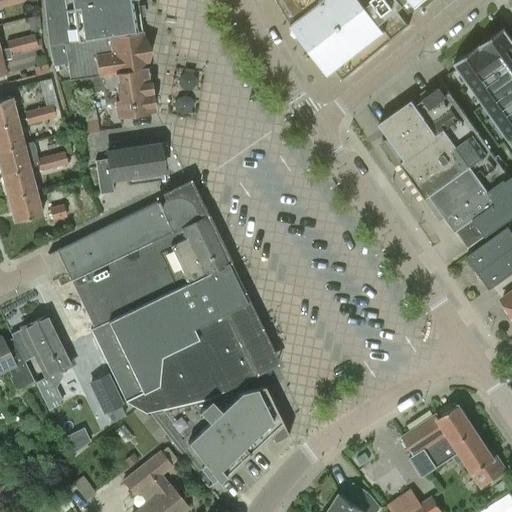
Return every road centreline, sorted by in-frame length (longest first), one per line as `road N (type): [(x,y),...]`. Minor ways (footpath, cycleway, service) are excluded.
road 1 (tertiary): [(465,352),(316,127)]
road 2 (residential): [(264,511),(337,435),(465,352)]
road 3 (residential): [(472,0),(316,127)]
road 4 (tertiary): [(316,127),(243,0)]
